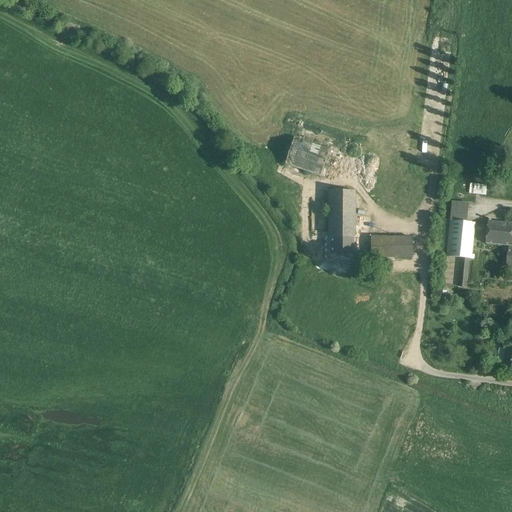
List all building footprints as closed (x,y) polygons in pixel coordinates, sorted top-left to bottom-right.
[(329,150),(294,138),(285,164),(320,176),(329,151),(329,150)] [(470,193),(488,196),(489,185),(471,183),(470,193)] [(355,191),(328,192),(328,216),(326,216),(326,220),(328,220),(328,238),(355,238),(355,191)] [(468,204),(452,202),(447,257),(462,258),(459,287),(466,288),(469,259),(473,259),(474,255),(472,255),(473,224),(466,222),(468,204)] [(511,224),(489,222),(487,244),(509,246),(507,268),(511,268),(511,224)] [(412,257),(412,237),(372,238),(372,258),(412,257)] [(355,258),(355,238),(328,238),(328,258),(355,258)] [(501,334),(494,333),(492,346),(499,347),(501,334)] [(506,349),(500,348),(498,361),(501,367),(509,368),(508,371),(511,371),(511,349),(506,349)]
